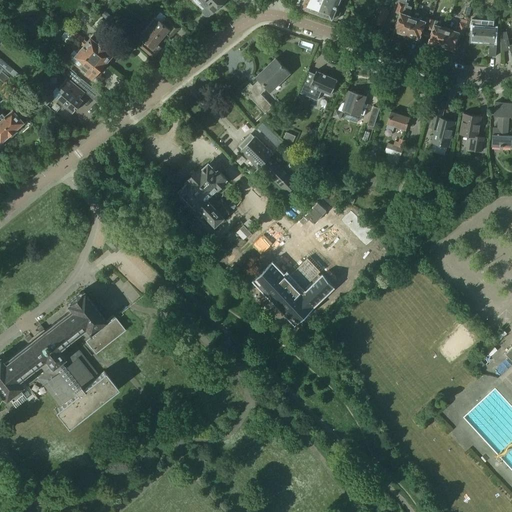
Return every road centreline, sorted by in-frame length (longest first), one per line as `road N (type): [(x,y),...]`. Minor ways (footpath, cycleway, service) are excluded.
road 1 (residential): [(0,216),(250,19),(270,14)]
road 2 (residential): [(270,14),(452,73),(511,76)]
